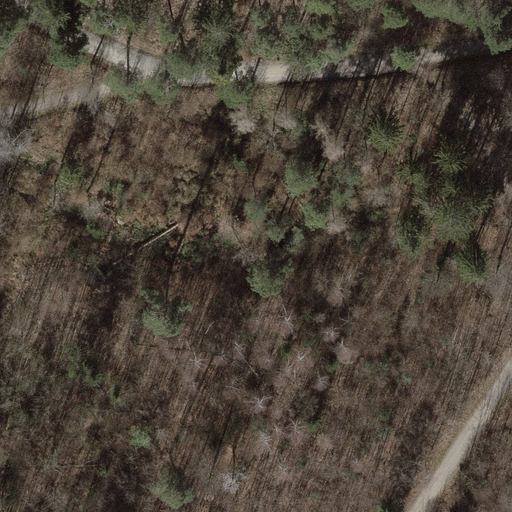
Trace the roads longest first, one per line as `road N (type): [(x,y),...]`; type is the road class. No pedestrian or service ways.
road 1 (track): [(0,115),(168,78),(309,70)]
road 2 (track): [(168,78),(26,19),(0,0)]
road 3 (track): [(511,369),(413,511)]
